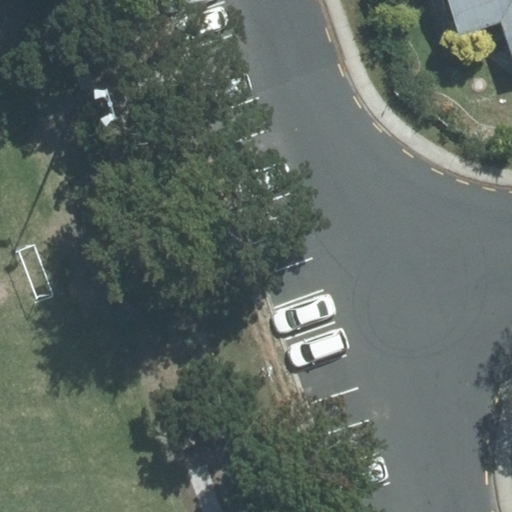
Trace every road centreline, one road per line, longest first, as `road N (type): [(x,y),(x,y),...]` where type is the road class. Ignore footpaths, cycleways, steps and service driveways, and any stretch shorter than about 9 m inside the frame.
road 1 (residential): [(364,290),(263,0)]
road 2 (residential): [(439,511),(364,290)]
road 3 (residential): [(364,290),(511,255)]
